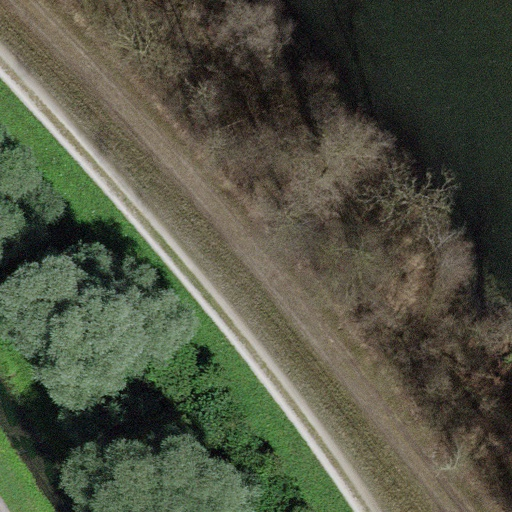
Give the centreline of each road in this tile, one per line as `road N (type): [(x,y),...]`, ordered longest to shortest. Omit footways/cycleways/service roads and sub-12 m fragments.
road 1 (track): [(28,0),(317,311),(474,511)]
road 2 (track): [(0,74),(243,334),(368,511)]
